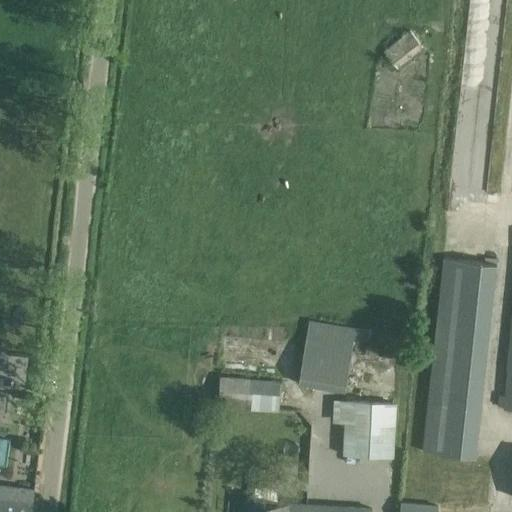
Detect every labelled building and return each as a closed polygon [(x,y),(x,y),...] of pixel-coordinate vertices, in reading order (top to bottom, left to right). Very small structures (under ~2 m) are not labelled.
[(410,29),(385,51),(398,68),(424,48),(410,29)] [(439,256),(421,450),(471,454),(488,260),(439,256)] [(299,384),(345,392),(354,336),(370,339),(371,330),(310,319),(299,384)] [(279,412),(281,382),(221,376),(218,406),(279,412)] [(397,403),(334,400),(333,420),(346,420),(344,454),(394,457),(397,403)] [(31,511),(34,488),(0,483),(0,511),(31,511)] [(371,511),(372,508),(253,501),(252,511),(371,511)] [(399,511),(436,511),(437,506),(401,502),(399,511)]
